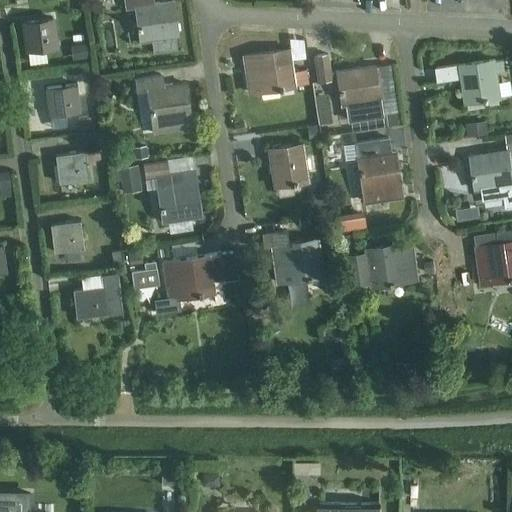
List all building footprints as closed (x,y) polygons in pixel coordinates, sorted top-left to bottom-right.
[(97,12),(102,1),(100,0),(87,0),(84,7),(97,12)] [(176,49),(174,36),(177,36),(172,2),(152,5),(151,0),(123,0),(125,8),(135,7),(140,41),(151,40),(152,53),(176,49)] [(52,19),(23,23),(26,50),(55,46),(52,19)] [(296,44),(308,42),(306,29),(294,31),(296,44)] [(89,58),(87,43),(70,45),(72,60),(89,58)] [(305,70),(292,72),(288,49),(243,56),(248,94),(294,87),(307,85),(305,70)] [(373,65),(337,70),(329,71),(327,55),(314,56),(317,81),(338,78),(341,105),(345,104),(347,121),(381,117),(378,100),(373,65)] [(503,60),(494,61),(494,59),(435,68),(437,80),(461,77),(465,101),(500,96),(496,71),(505,70),(503,60)] [(28,87),(48,84),(44,61),(24,64),(28,87)] [(153,135),(168,133),(191,129),(184,84),(162,88),(160,76),(135,80),(137,92),(147,91),(153,135)] [(67,126),(65,114),(79,112),(74,84),(45,88),(51,129),(67,126)] [(97,116),(97,101),(81,102),(81,116),(97,116)] [(384,111),(386,126),(399,124),(397,110),(384,111)] [(90,130),(88,116),(77,118),(79,131),(90,130)] [(344,121),(329,121),(330,145),(356,144),(356,130),(344,130),(344,121)] [(242,122),(233,124),(235,135),(245,133),(242,122)] [(475,127),(461,129),(463,136),(476,134),(475,127)] [(511,177),(508,150),(511,149),(511,132),(504,133),(507,149),(470,155),(475,190),(486,188),(488,197),(502,195),(504,207),(511,205),(511,177)] [(81,152),(54,156),(58,184),(86,180),(85,169),(101,167),(98,140),(80,143),(81,152)] [(308,182),(302,144),(268,150),(273,187),(308,182)] [(143,147),(132,149),(134,161),(145,160),(143,147)] [(401,197),(394,152),(357,158),(364,203),(401,197)] [(147,189),(157,188),(162,222),(199,216),(193,171),(167,175),(165,161),(143,164),(147,189)] [(135,165),(117,168),(121,193),(139,191),(135,165)] [(0,171),(0,189),(10,188),(8,171),(0,171)] [(325,189),(310,191),(312,206),(327,205),(325,189)] [(467,207),(456,208),(458,220),(469,218),(467,207)] [(313,213),(296,215),(297,225),(314,223),(313,213)] [(76,262),(74,250),(83,248),(79,221),(50,225),(56,265),(76,262)] [(349,224),(334,227),(336,235),(350,233),(349,224)] [(511,228),(474,234),(481,282),(511,277),(511,228)] [(316,239),(288,243),(286,229),(261,233),(263,247),(271,246),(277,283),(322,276),(316,239)] [(352,234),(336,237),(338,246),(354,243),(352,234)] [(369,283),(369,287),(416,280),(410,243),(364,249),(365,253),(345,256),(349,286),(369,283)] [(143,262),(141,249),(131,251),(133,264),(143,262)] [(162,250),(155,250),(156,258),(163,257),(162,250)] [(118,251),(109,252),(111,266),(120,264),(118,251)] [(180,310),(178,298),(213,292),(212,281),(236,278),(233,252),(163,262),(168,297),(154,299),(156,314),(180,310)] [(144,271),(130,273),(133,290),(158,286),(155,262),(143,264),(144,271)] [(107,271),(109,283),(121,281),(119,269),(107,271)] [(101,287),(73,291),(75,318),(78,332),(109,327),(105,312),(101,287)] [(342,367),(330,370),(333,381),(345,378),(342,367)] [(299,447),(299,461),(324,462),(325,448),(299,447)] [(214,470),(191,471),(193,491),(214,491),(214,470)] [(174,474),(162,474),(162,483),(174,483),(174,474)] [(420,500),(419,479),(404,479),(404,500),(420,500)] [(29,511),(30,494),(0,493),(0,511),(29,511)]
